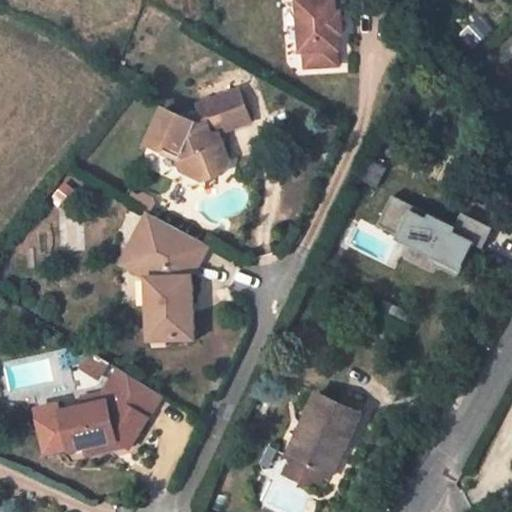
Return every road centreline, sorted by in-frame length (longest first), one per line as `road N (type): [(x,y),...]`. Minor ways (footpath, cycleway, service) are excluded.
road 1 (residential): [(188,511),(301,265)]
road 2 (unknown): [(186,504),(158,511),(118,504),(0,453)]
road 3 (residential): [(422,511),(511,353)]
road 4 (track): [(425,0),(511,108)]
